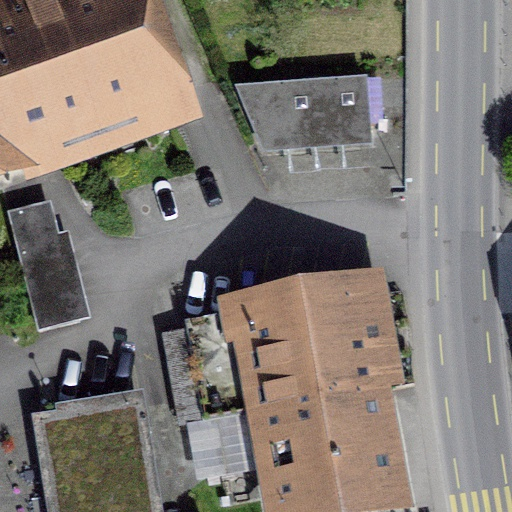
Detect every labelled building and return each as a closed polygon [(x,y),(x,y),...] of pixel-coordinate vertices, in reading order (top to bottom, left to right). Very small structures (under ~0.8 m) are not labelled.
[(144,0),(64,0),(0,23),(0,160),(19,154),(52,141),(180,95),(144,0)] [(360,87),(276,91),(278,139),(362,135),(360,87)] [(56,206),(8,217),(33,328),(81,318),(56,206)] [(214,419),(260,412),(380,391),(363,297),(198,325),(214,419)] [(400,511),(380,391),(260,412),(277,511),(400,511)] [(153,511),(137,413),(41,429),(55,511),(153,511)]
